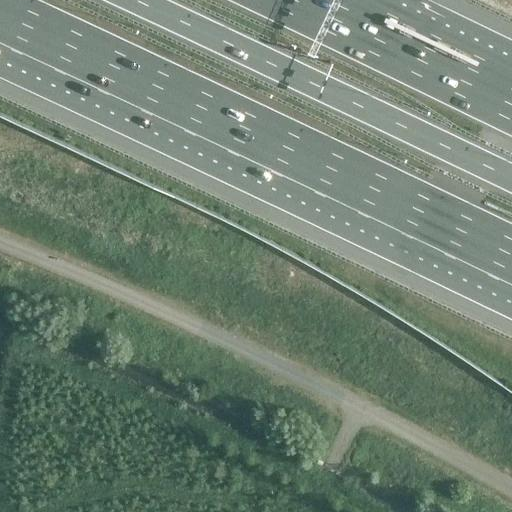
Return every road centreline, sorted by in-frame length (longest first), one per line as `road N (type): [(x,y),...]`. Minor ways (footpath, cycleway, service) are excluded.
road 1 (unclassified): [(511,496),(251,352),(0,246)]
road 2 (motorway): [(0,18),(511,259)]
road 3 (motorway): [(127,0),(511,181)]
road 4 (motorway): [(511,99),(307,0)]
